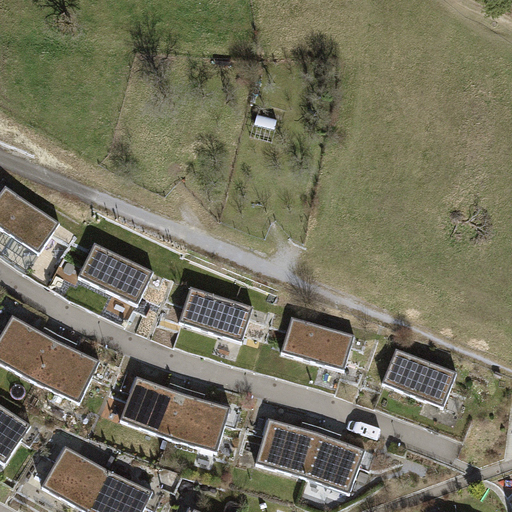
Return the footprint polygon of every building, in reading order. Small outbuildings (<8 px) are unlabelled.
[(277,122),(257,117),(255,128),(274,133),(277,122)] [(0,246),(34,266),(52,235),(0,205),(0,246)] [(79,276),(138,305),(154,272),(95,243),(79,276)] [(181,321),(244,341),(255,307),(192,287),(181,321)] [(282,356),(345,373),(356,336),(293,319),(282,356)] [(0,344),(0,376),(31,393),(55,348),(11,325),(0,344)] [(31,393),(75,416),(98,371),(55,348),(31,393)] [(383,387),(444,410),(458,374),(397,351),(383,387)] [(117,433),(164,450),(181,401),(134,385),(117,433)] [(102,414),(117,420),(125,402),(110,396),(102,414)] [(164,450),(211,466),(228,418),(181,401),(164,450)] [(0,464),(13,471),(38,427),(0,405),(0,464)] [(256,466),(304,480),(317,436),(270,422),(256,466)] [(304,480),(351,497),(365,452),(317,436),(304,480)] [(48,492),(83,511),(93,511),(116,472),(73,448),(48,492)] [(93,511),(150,511),(160,496),(116,472),(93,511)]
